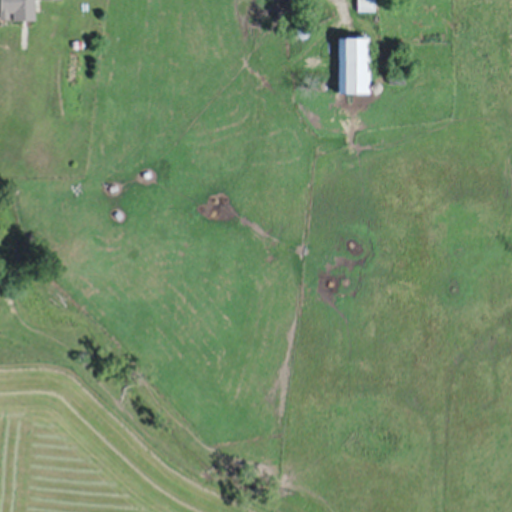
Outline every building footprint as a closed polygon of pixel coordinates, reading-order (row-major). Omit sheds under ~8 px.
[(35,0),(35,16),(15,16),(15,9),(10,9),(10,15),(1,15),(1,0),(35,0)] [(311,0),(312,17),(301,18),(300,0),(311,0)] [(376,0),(377,8),(359,8),(359,0),(376,0)] [(303,23),(305,23),(306,23),(307,23),(308,24),(309,25),(309,26),(310,27),(310,28),(310,29),(310,30),(310,31),(309,33),(308,34),(307,35),(306,36),(305,36),(303,36),(302,36),(301,36),(300,35),(299,34),(298,34),(298,33),(297,32),(297,30),(297,29),(297,28),(297,27),(298,26),(298,25),(299,24),(300,23),(301,23),(302,23),(303,23)] [(369,36),(369,91),(338,91),(339,35),(369,36)] [(405,81),(390,81),(390,65),(405,65),(405,81)] [(376,80),(377,80),(378,81),(379,81),(379,82),(380,82),(381,83),(381,84),(381,85),(381,86),(381,87),(381,88),(380,89),(379,90),(378,90),(377,91),(376,91),(375,91),(374,90),(373,89),(372,89),(372,88),(371,87),(371,86),(371,85),(371,84),(372,83),(372,82),(373,82),(374,81),(375,80),(376,80)]
